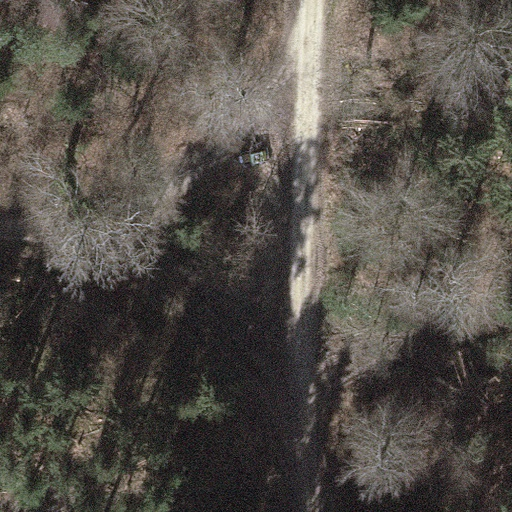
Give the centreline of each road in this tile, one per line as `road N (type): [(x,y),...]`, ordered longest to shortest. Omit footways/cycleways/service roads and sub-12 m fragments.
road 1 (track): [(312,511),(304,51),(311,0)]
road 2 (track): [(0,226),(72,231),(147,210),(235,157),(280,104),(304,51)]
road 3 (track): [(306,451),(222,325),(141,263),(72,231)]
